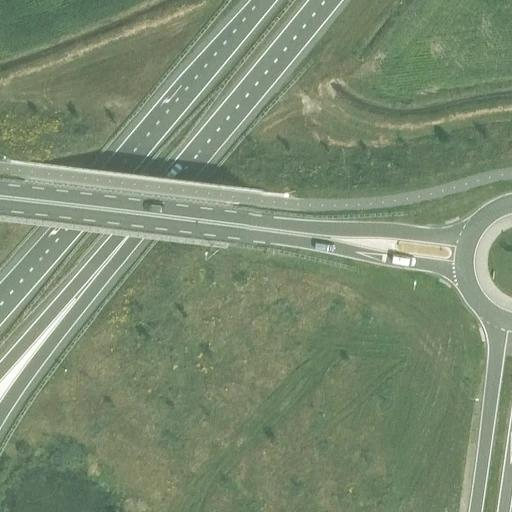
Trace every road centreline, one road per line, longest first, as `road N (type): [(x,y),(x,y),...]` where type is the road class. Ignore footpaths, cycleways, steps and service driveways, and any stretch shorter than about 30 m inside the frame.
road 1 (trunk): [(266,0),(66,236)]
road 2 (trunk): [(128,229),(321,0)]
road 3 (primary): [(297,229),(0,192)]
road 4 (trunk): [(0,415),(128,229)]
road 5 (trunk): [(489,307),(496,348),(477,511)]
road 6 (trunk): [(0,371),(128,229)]
road 7 (primary): [(473,232),(297,229)]
road 8 (primary): [(297,229),(467,273)]
